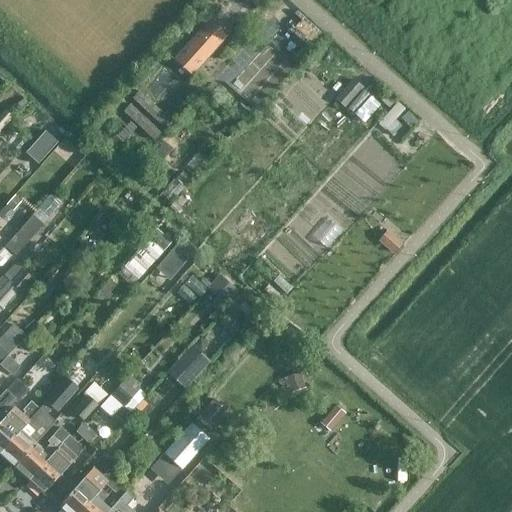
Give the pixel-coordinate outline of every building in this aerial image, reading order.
[(180,56),(194,68),(223,36),(209,24),(180,56)] [(344,108),(362,88),(352,79),(334,98),(344,108)] [(363,123),(379,105),(369,96),(353,114),(363,123)] [(384,131),(403,109),(396,102),(377,124),(384,131)] [(416,120),(406,111),(399,119),(408,128),(416,120)] [(355,119),(312,162),(326,175),(368,132),(355,119)] [(47,132),(29,154),(42,165),(60,142),(47,132)] [(0,262),(5,266),(60,204),(50,195),(0,251),(0,262)] [(379,241),(392,253),(400,243),(387,231),(379,241)] [(172,279),(193,248),(179,238),(157,269),(172,279)] [(148,240),(126,266),(139,277),(161,250),(148,240)] [(3,276),(9,281),(22,267),(16,262),(3,276)] [(217,273),(209,285),(192,275),(186,285),(222,307),(236,284),(217,273)] [(9,281),(0,291),(0,307),(1,308),(18,290),(9,281)] [(13,347),(34,324),(25,315),(3,339),(13,347)] [(199,338),(193,345),(200,352),(204,348),(204,342),(199,338)] [(191,346),(174,364),(192,380),(208,362),(191,346)] [(110,401),(126,415),(145,394),(129,380),(110,401)] [(82,420),(106,394),(93,383),(83,394),(86,397),(73,412),(82,420)] [(39,425),(47,416),(48,417),(55,410),(56,410),(65,400),(46,384),(37,394),(45,401),(39,409),(30,401),(22,410),(39,425)] [(0,414),(14,398),(5,390),(0,395),(0,414)] [(215,428),(229,413),(213,399),(200,414),(215,428)] [(0,421),(0,452),(26,423),(20,417),(14,424),(5,416),(0,421)] [(88,440),(95,432),(84,422),(76,430),(88,440)] [(26,423),(0,452),(0,455),(13,467),(35,443),(26,436),(33,429),(26,423)] [(167,486),(180,470),(209,439),(191,423),(149,470),(167,486)] [(35,443),(13,467),(28,480),(68,435),(59,427),(47,441),(49,443),(43,451),(35,443)] [(68,435),(28,480),(43,494),(64,470),(76,457),(81,447),(77,443),(68,435)] [(146,467),(160,452),(143,437),(129,452),(146,467)] [(79,483),(70,493),(58,507),(63,511),(80,511),(101,489),(105,484),(113,476),(107,471),(102,476),(92,468),(79,483)] [(113,475),(113,476),(105,484),(112,490),(120,481),(113,475)] [(101,489),(80,511),(106,511),(109,509),(101,502),(107,495),(101,489)] [(109,509),(106,511),(133,511),(134,511),(126,505),(133,498),(125,491),(109,509)]
